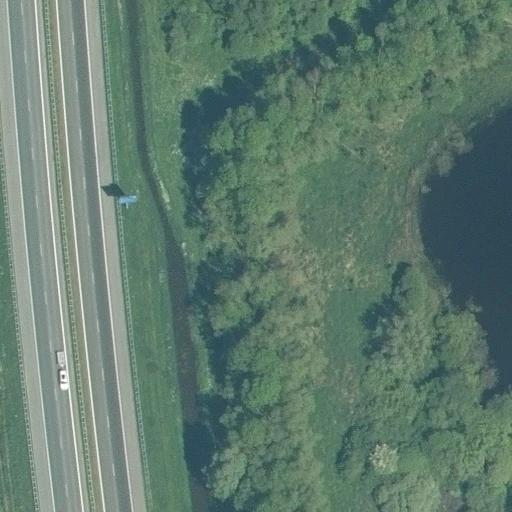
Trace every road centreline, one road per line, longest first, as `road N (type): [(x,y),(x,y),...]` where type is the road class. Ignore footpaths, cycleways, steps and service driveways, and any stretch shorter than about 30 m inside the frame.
road 1 (motorway): [(115,511),(69,0)]
road 2 (motorway): [(19,0),(65,511)]
